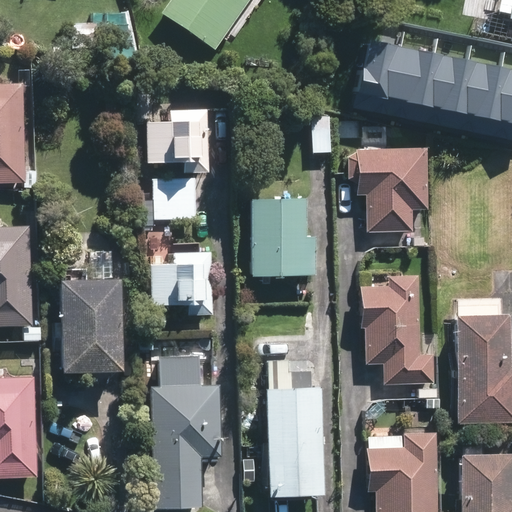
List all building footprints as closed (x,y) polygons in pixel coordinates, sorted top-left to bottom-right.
[(165,0),(154,17),(207,54),(244,0),(165,0)] [(511,0),(505,0),(501,22),(511,24),(511,0)] [(388,98),(398,46),(369,40),(359,92),(388,98)] [(423,105),(433,53),(398,46),(388,98),(423,105)] [(456,111),(467,59),(433,53),(423,105),(456,111)] [(489,118),(500,66),(467,59),(456,111),(489,118)] [(511,68),(500,66),(489,118),(511,122),(511,68)] [(0,186),(18,186),(15,87),(0,87),(0,186)] [(163,124),(139,125),(141,166),(172,170),(172,176),(201,176),(199,111),(162,113),(163,124)] [(330,135),(305,134),(304,157),(329,158),(330,135)] [(362,152),(347,153),(348,156),(341,160),(341,182),(349,185),(349,198),(359,198),(360,237),(406,235),(405,213),(421,212),(419,150),(385,151),(385,138),(362,139),(362,152)] [(188,182),(148,182),(148,202),(136,202),(136,225),(147,225),(147,221),(188,221),(188,182)] [(292,203),(239,205),(242,282),(307,280),(305,242),(294,243),(292,203)] [(0,329),(25,329),(22,230),(0,230),(0,329)] [(166,265),(142,266),(145,310),(169,309),(176,312),(180,312),(181,319),(209,317),(205,251),(165,253),(166,265)] [(109,252),(87,252),(86,279),(108,280),(109,252)] [(380,289),(352,290),(351,313),(353,330),(358,330),(359,368),(377,367),(378,387),(427,386),(426,357),(412,357),(410,279),(380,280),(380,289)] [(109,284),(48,286),(50,378),(112,376),(109,284)] [(497,370),(495,318),(493,319),(493,301),(450,302),(450,320),(444,320),(448,427),(506,425),(504,370),(497,370)] [(150,390),(141,391),(146,511),(171,511),(195,511),(193,461),(213,460),(211,388),(192,389),(190,360),(149,361),(150,390)] [(262,395),(252,396),(257,503),(313,500),(309,394),(305,394),(304,374),(283,375),(283,363),(261,364),(262,395)] [(28,380),(0,381),(0,479),(31,479),(28,380)] [(432,511),(430,436),(363,437),(363,451),(359,451),(360,493),(370,493),(370,511),(432,511)] [(500,458),(448,460),(449,511),(509,511),(509,508),(501,509),(500,458)]
